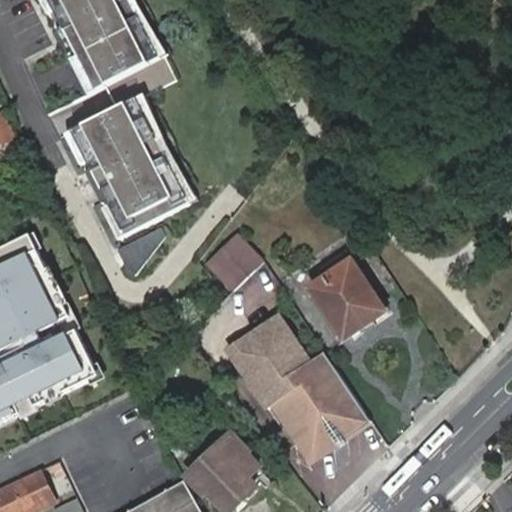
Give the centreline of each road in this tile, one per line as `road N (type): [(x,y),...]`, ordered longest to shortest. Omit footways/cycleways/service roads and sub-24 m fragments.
road 1 (primary): [(511,371),(369,511)]
road 2 (primary): [(405,511),(511,409)]
